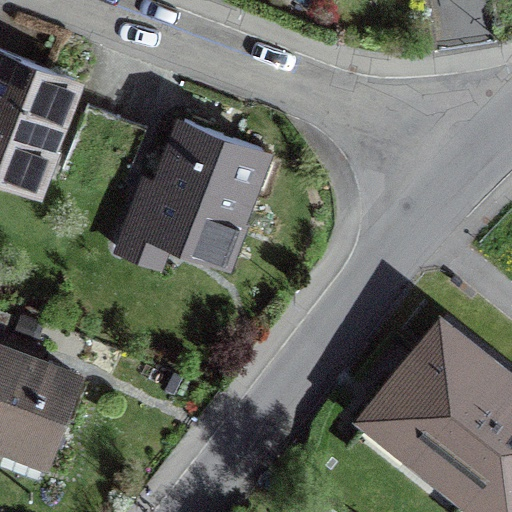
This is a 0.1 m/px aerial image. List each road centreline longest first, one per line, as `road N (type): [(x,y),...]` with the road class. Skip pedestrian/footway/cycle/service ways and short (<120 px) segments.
road 1 (residential): [(461,155),(188,511)]
road 2 (residential): [(461,155),(68,0)]
